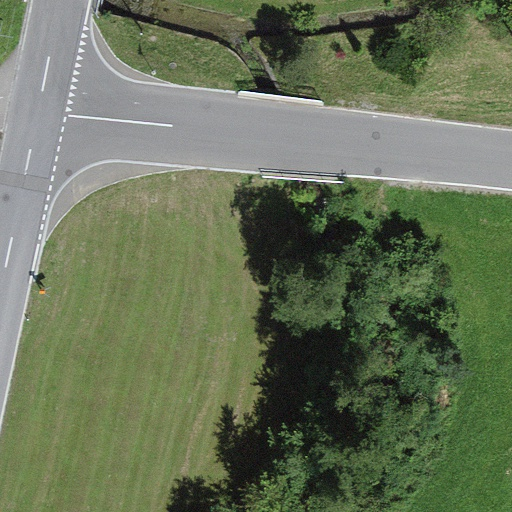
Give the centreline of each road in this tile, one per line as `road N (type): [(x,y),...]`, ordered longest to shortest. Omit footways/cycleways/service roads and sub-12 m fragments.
road 1 (unclassified): [(511,160),(40,108)]
road 2 (tertiary): [(40,108),(0,294)]
